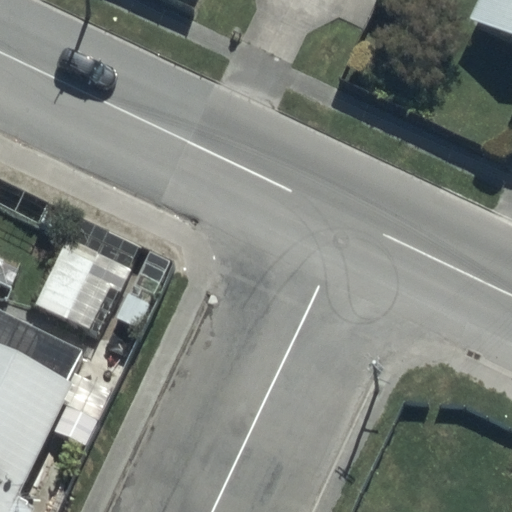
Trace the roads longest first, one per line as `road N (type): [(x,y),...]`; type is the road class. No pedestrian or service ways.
road 1 (residential): [(0,53),(350,218)]
road 2 (residential): [(350,218),(211,511)]
road 3 (residential): [(350,218),(511,294)]
